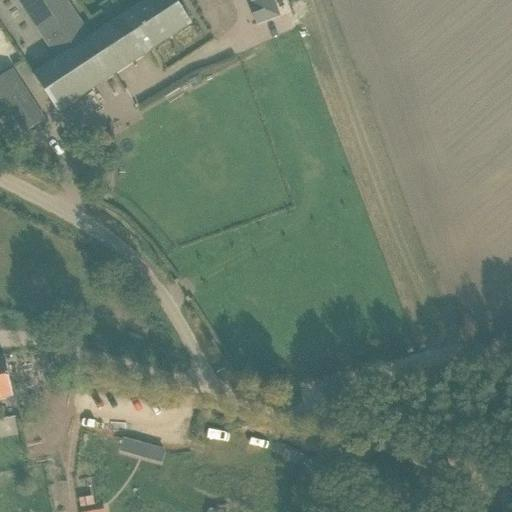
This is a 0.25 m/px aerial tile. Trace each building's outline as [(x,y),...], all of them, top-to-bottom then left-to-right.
[(18,0),(46,41),(58,58),(50,63),(33,74),(58,111),(191,23),(180,7),(175,0),(148,0),(91,36),(85,26),(67,0),(18,0)] [(239,33),(226,0),(201,0),(218,42),(239,33)] [(274,0),(250,0),(256,14),(257,16),(255,17),(260,31),(262,36),(264,36),(285,28),(282,20),(278,8),(276,5),(274,0)] [(44,120),(11,70),(0,77),(0,96),(24,133),(44,120)] [(0,398),(13,396),(5,357),(0,357),(0,398)] [(157,447),(132,441),(128,455),(153,462),(157,447)]
